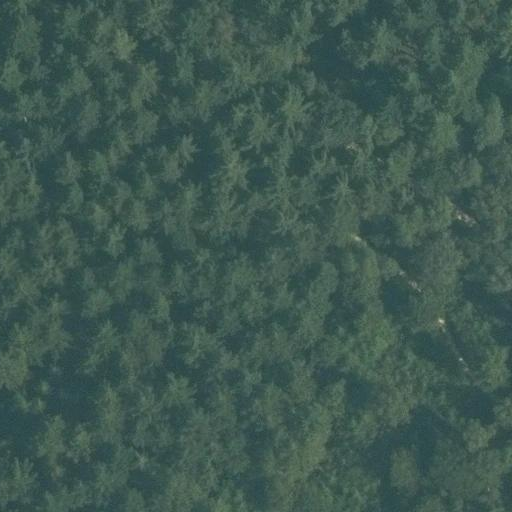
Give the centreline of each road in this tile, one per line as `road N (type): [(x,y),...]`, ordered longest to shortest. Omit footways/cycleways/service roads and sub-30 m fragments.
road 1 (track): [(511,263),(153,0)]
road 2 (unknown): [(401,511),(511,385)]
